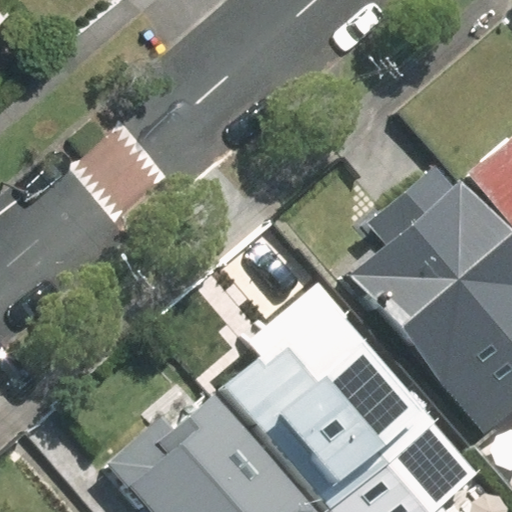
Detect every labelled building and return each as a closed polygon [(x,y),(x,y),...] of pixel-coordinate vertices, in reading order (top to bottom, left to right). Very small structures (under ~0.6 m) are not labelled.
[(511,114),(444,178),(511,250),(511,114)] [(511,354),(511,283),(407,173),(344,232),(359,248),(323,282),(434,399),(454,380),(492,420),(511,401),(511,365),(506,359),(511,354)] [(199,395),(299,511),(409,511),(366,461),(405,429),(281,283),(215,339),(236,364),(199,395)] [(280,511),(176,394),(86,473),(121,511),(280,511)] [(455,458),(504,510),(511,501),(511,442),(492,422),(455,458)] [(501,511),(504,510),(455,458),(423,489),(445,511),(501,511)]
